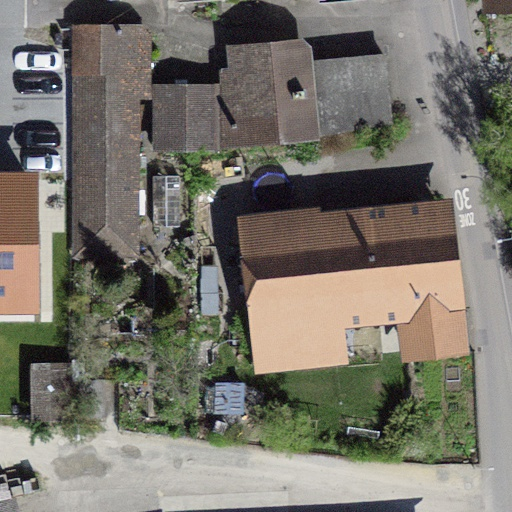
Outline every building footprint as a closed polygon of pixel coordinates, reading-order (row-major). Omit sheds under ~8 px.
[(139,37),(73,37),(73,263),(139,262),(139,37)] [(402,136),(390,65),(310,73),(309,50),(228,56),(236,153),(316,147),(402,136)] [(220,91),(158,89),(155,157),(217,159),(220,91)] [(34,186),(0,185),(0,297),(34,298),(34,186)] [(449,201),(241,228),(261,381),(348,369),(345,343),(398,336),(403,378),(471,369),(449,201)] [(18,511),(14,496),(0,499),(0,511),(18,511)]
